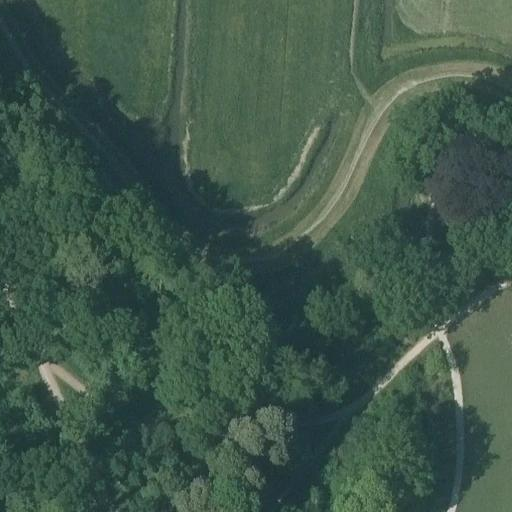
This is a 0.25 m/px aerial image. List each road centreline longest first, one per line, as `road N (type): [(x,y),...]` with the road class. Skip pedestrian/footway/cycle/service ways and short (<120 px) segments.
road 1 (track): [(511,276),(436,332),(346,418),(225,433),(142,432),(35,357)]
road 2 (track): [(107,511),(35,357)]
road 3 (track): [(346,418),(270,511)]
